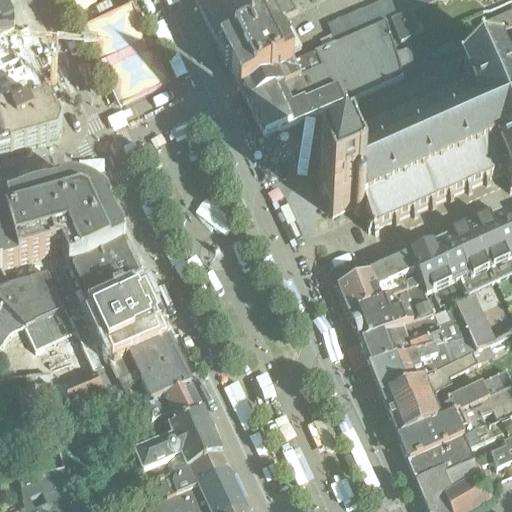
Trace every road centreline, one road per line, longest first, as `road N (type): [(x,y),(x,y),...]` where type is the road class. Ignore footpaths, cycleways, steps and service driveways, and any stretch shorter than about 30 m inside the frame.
road 1 (tertiary): [(398,511),(204,103)]
road 2 (tertiary): [(106,149),(278,511)]
road 3 (tertiary): [(37,0),(106,149)]
